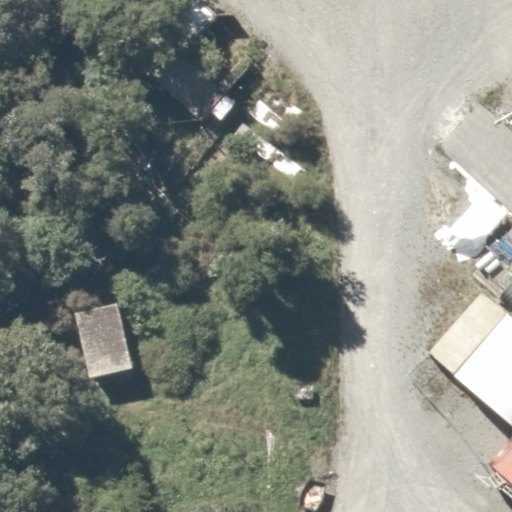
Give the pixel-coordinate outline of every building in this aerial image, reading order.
[(218,13),(158,73),(221,135),(281,74),(218,13)] [(511,304),(511,270),(495,289),(511,304)] [(146,298),(77,307),(86,375),(155,367),(146,298)] [(511,404),(457,357),(438,379),(500,432),(511,418),(511,404)] [(493,511),(511,511),(511,456),(496,443),(461,483),(493,511)]
